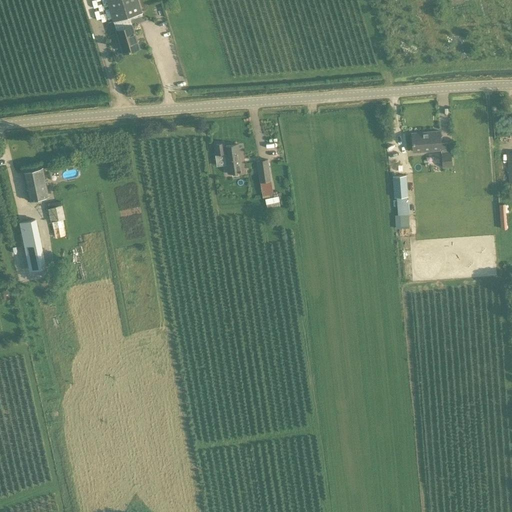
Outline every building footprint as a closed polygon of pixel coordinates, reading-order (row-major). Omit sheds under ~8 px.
[(106,0),(113,21),(142,12),(138,0),(106,0)] [(197,9),(206,6),(203,0),(198,0),(194,1),(197,9)] [(177,12),(179,21),(188,18),(185,10),(177,12)] [(210,16),(200,19),(202,27),(212,24),(210,16)] [(123,53),(139,48),(132,25),(117,30),(123,53)] [(182,32),(184,40),(194,37),(191,29),(182,32)] [(208,45),(217,42),(215,35),(206,37),(208,45)] [(442,150),(440,130),(411,132),(412,153),(442,150)] [(224,143),(214,144),(215,154),(225,153),(228,173),(242,171),(238,144),(224,146),(224,143)] [(442,167),(452,166),(451,152),(441,152),(442,167)] [(271,180),(268,159),(256,161),(259,182),(260,182),(262,198),(273,197),(271,180)] [(42,168),(22,172),(28,200),(48,196),(42,168)] [(406,175),(392,176),(394,197),(396,197),(397,215),(399,214),(400,229),(409,228),(408,214),(409,214),(406,175)] [(38,232),(34,213),(24,214),(18,215),(24,247),(40,245),(38,232)]
